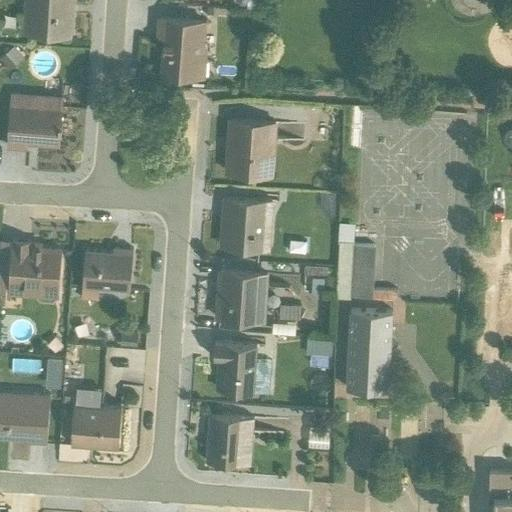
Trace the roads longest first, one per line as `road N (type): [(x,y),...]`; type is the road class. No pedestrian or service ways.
road 1 (unclassified): [(181,202),(161,492)]
road 2 (unclassified): [(118,0),(104,198)]
road 3 (unclassified): [(329,503),(161,492)]
road 4 (unclassified): [(161,492),(0,482)]
